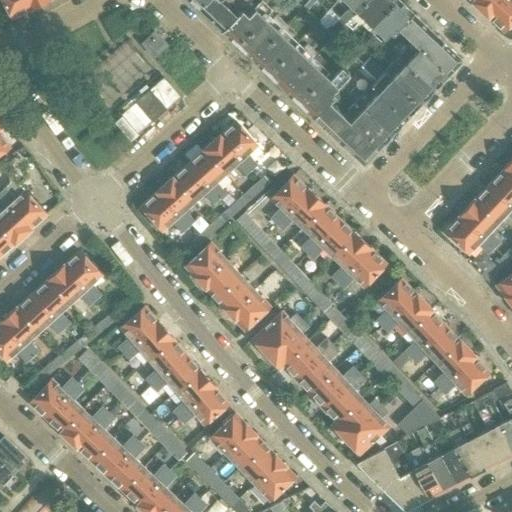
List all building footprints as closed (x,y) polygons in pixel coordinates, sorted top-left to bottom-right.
[(30,9),(25,0),(1,0),(11,18),(30,9)] [(25,0),(30,9),(47,0),(25,0)] [(190,0),(222,31),(237,16),(236,15),(231,9),(220,0),(190,0)] [(222,31),(238,45),(264,17),(271,10),(261,0),(254,8),(247,15),(242,10),(237,16),(222,31)] [(236,15),(249,0),(238,0),(235,4),(231,9),(236,15)] [(316,0),(308,0),(303,6),(307,10),(316,0)] [(338,16),(326,30),(332,36),(338,30),(365,0),(336,0),(329,7),(338,16)] [(361,17),(370,25),(393,0),(365,0),(338,30),(343,34),(350,27),(351,28),(361,17)] [(356,59),(361,64),(362,65),(368,58),(367,57),(368,58),(375,50),(373,49),(383,37),(389,32),(391,34),(396,28),(411,12),(399,0),(393,0),(370,25),(376,31),(366,42),(359,49),(359,50),(353,56),(356,59)] [(471,2),(487,17),(502,0),(473,0),(472,1),(471,2)] [(511,0),(502,0),(487,17),(488,17),(503,31),(511,21),(511,0)] [(411,12),(396,28),(409,39),(412,42),(418,48),(419,48),(447,74),(461,59),(411,12)] [(303,18),(312,26),(316,21),(308,13),(303,18)] [(238,45),(252,59),(286,24),(276,15),(270,22),(264,17),(238,45)] [(316,21),(312,26),(321,35),(322,33),(326,30),(316,21)] [(252,59),(267,73),(294,45),(288,40),(295,33),(286,24),(252,59)] [(142,44),(153,56),(167,45),(164,42),(165,41),(153,31),(147,38),(147,39),(142,44)] [(334,48),(343,56),(348,51),(339,42),(334,48)] [(406,48),(398,57),(432,90),(447,74),(419,48),(418,48),(412,42),(406,48)] [(267,73),(283,88),(316,53),(307,44),(300,51),(294,45),(267,73)] [(348,51),(343,56),(351,64),(356,59),(353,56),(348,51)] [(283,88),(297,102),(324,74),(318,68),(324,61),(322,59),(316,53),(283,88)] [(390,80),(417,105),(432,90),(398,57),(384,72),(391,79),(390,80)] [(371,86),(377,92),(378,91),(406,118),(417,105),(390,80),(391,79),(384,72),(383,72),(368,58),(362,65),(361,64),(359,66),(375,81),(371,86)] [(297,102),(314,117),(329,102),(334,96),(331,92),(337,86),(348,75),(341,68),(330,80),(324,74),(297,102)] [(365,92),(357,100),(391,133),(406,118),(378,91),(377,92),(371,98),(365,92)] [(355,115),(349,121),(348,122),(377,148),(391,133),(357,100),(348,109),(355,115)] [(329,102),(314,117),(362,164),(377,148),(348,122),(349,121),(329,102)] [(235,121),(219,135),(251,170),(257,165),(247,154),(257,145),(235,121)] [(0,133),(0,152),(9,147),(0,133)] [(202,149),(203,150),(224,174),(234,165),(244,176),(251,170),(219,135),(218,134),(202,149)] [(203,150),(187,164),(219,198),(226,192),(216,182),(224,174),(203,150)] [(2,167),(18,184),(27,176),(11,158),(2,167)] [(511,158),(502,169),(502,170),(511,178),(511,158)] [(187,164),(172,178),(193,202),(202,193),(212,205),(219,198),(187,164)] [(511,178),(502,170),(488,185),(511,206),(511,178)] [(269,218),(275,224),(308,190),(293,175),(270,198),(280,207),(269,218)] [(155,192),(156,192),(188,227),(194,221),(184,210),(193,202),(172,178),(171,177),(155,192)] [(253,196),(268,183),(263,177),(192,240),(198,247),(253,196)] [(511,206),(488,185),(474,200),(498,222),(506,214),(511,219),(511,206)] [(4,187),(0,191),(0,195),(29,228),(46,214),(24,190),(14,199),(4,187)] [(293,219),(301,227),(324,204),(308,189),(308,190),(275,224),(282,230),(293,219)] [(188,227),(156,192),(140,206),(161,230),(171,222),(181,233),(188,227)] [(0,211),(0,228),(13,243),(14,244),(30,229),(29,228),(0,195),(0,209),(1,211),(0,211)] [(458,215),(459,216),(494,248),(500,242),(489,231),(498,222),(474,200),(473,199),(458,215)] [(300,247),(306,253),(339,219),(324,205),(324,204),(301,227),(310,236),(300,247)] [(293,264),(244,212),(236,220),(323,312),(366,358),(413,408),(396,424),(402,430),(392,435),(395,441),(398,440),(416,430),(425,425),(439,418),(422,400),(377,352),(331,304),(293,264)] [(494,248),(459,216),(444,231),(468,253),(476,244),(488,254),(494,248)] [(323,248),(332,256),(354,233),(339,219),(306,253),(313,259),(323,248)] [(0,254),(13,243),(0,228),(0,254)] [(330,276),(337,283),(370,248),(354,232),(354,233),(332,256),(341,265),(330,276)] [(196,279),(199,282),(225,258),(210,242),(184,266),(194,276),(193,277),(193,279),(195,280),(196,279)] [(505,266),(511,258),(511,246),(499,261),(505,266)] [(370,248),(337,283),(343,289),(354,277),(363,286),(385,263),(370,248)] [(79,251),(63,265),(94,301),(101,294),(91,283),(101,275),(79,251)] [(205,288),(214,298),(239,274),(225,258),(199,282),(202,286),(201,287),(201,288),(202,288),(203,289),(205,288)] [(62,264),(47,278),(69,303),(78,295),(88,306),(94,301),(63,265),(62,264)] [(504,296),(508,302),(511,299),(511,272),(495,285),(504,296)] [(225,310),(228,314),(254,290),(239,274),(214,298),(223,308),(222,309),(222,310),(223,311),(224,311),(225,310)] [(47,280),(31,293),(64,328),(70,323),(60,312),(69,303),(47,278),(46,279),(47,280)] [(375,320),(380,326),(415,294),(401,278),(377,300),(380,303),(375,308),(381,314),(375,320)] [(249,324),(252,329),(267,315),(264,311),(269,306),(254,290),(228,314),(231,317),(231,318),(231,319),(232,320),(233,320),(234,319),(244,329),(249,324)] [(31,293),(16,307),(38,332),(47,324),(57,334),(64,328),(31,293)] [(398,322),(407,332),(430,310),(431,309),(416,293),(415,294),(380,326),(387,333),(398,322)] [(116,346),(123,354),(159,323),(158,322),(144,306),(120,327),(128,336),(116,346)] [(0,320),(0,322),(31,357),(42,369),(49,363),(38,351),(29,340),(38,332),(16,307),(15,307),(0,320)] [(251,338),(265,353),(301,319),(295,313),(290,318),(282,310),(272,320),(267,315),(252,329),(257,333),(251,338)] [(403,351),(410,357),(444,325),(430,310),(407,332),(415,340),(403,351)] [(34,369),(18,386),(27,394),(43,378),(118,318),(113,312),(49,363),(42,369),(37,372),(34,369)] [(278,368),(283,364),(309,339),(302,331),(308,326),(301,319),(265,353),(278,368)] [(25,363),(31,357),(0,322),(0,353),(6,360),(15,352),(25,363)] [(148,360),(172,339),(173,338),(159,323),(123,354),(128,360),(140,350),(148,360)] [(427,353),(435,362),(459,340),(444,325),(410,357),(416,364),(427,353)] [(283,364),(295,377),(332,344),(326,337),(323,340),(315,332),(309,339),(283,364)] [(144,378),(150,385),(186,354),(172,339),(148,360),(156,368),(144,378)] [(432,382),(439,389),(474,355),(459,339),(459,340),(435,362),(444,371),(432,382)] [(295,377),(309,392),(336,368),(328,360),(338,351),(332,344),(295,377)] [(78,358),(178,460),(186,452),(86,350),(78,358)] [(410,357),(403,351),(393,361),(399,367),(410,357)] [(167,382),(175,391),(199,370),(186,354),(150,385),(156,392),(167,382)] [(474,355),(439,389),(445,395),(456,384),(465,393),(488,372),(474,356),(474,355)] [(309,392),(322,406),(358,372),(352,366),(342,375),(336,368),(309,392)] [(171,410),(178,418),(214,387),(214,386),(200,370),(199,370),(175,391),(183,401),(171,410)] [(322,406),(335,420),(361,395),(355,388),(365,379),(358,372),(322,406)] [(29,402),(45,417),(77,383),(71,377),(61,387),(52,378),(29,402)] [(59,432),(60,433),(83,408),(74,399),(83,389),(77,383),(45,417),(60,431),(59,432)] [(511,391),(507,383),(493,390),(498,400),(499,399),(508,418),(511,424),(511,391)] [(214,387),(178,418),(183,424),(195,414),(204,424),(228,403),(214,387)] [(493,390),(480,397),(510,455),(511,454),(511,424),(508,418),(502,421),(493,403),(498,400),(493,390)] [(330,424),(344,439),(381,405),(374,398),(369,403),(361,395),(335,420),(330,424)] [(486,430),(481,433),(496,462),(510,455),(480,397),(472,401),(477,411),(486,430)] [(75,447),(76,446),(108,412),(101,405),(92,416),(83,408),(60,433),(75,447)] [(381,405),(344,439),(358,453),(362,448),(388,424),(381,417),(387,411),(381,405)] [(460,418),(457,420),(482,470),(496,462),(481,433),(475,436),(466,418),(461,411),(457,413),(460,418)] [(76,446),(91,461),(114,437),(104,428),(114,418),(108,412),(76,446)] [(446,434),(453,447),(468,477),(482,470),(457,420),(452,412),(448,414),(455,429),(454,429),(446,434)] [(209,437),(224,452),(250,429),(247,425),(247,424),(248,422),(247,422),(245,422),(244,423),(240,419),(235,413),(209,437)] [(183,424),(178,418),(168,426),(173,432),(183,424)] [(418,448),(425,462),(441,491),(455,484),(431,437),(425,425),(416,430),(424,445),(418,448)] [(224,452),(239,468),(264,444),(255,435),(256,434),(256,431),(254,431),(253,432),(250,429),(224,452)] [(0,458),(14,472),(28,457),(0,431),(0,458)] [(438,433),(431,437),(455,484),(468,477),(453,447),(447,450),(440,436),(438,433)] [(91,461),(106,475),(138,441),(132,434),(122,445),(114,437),(91,461)] [(395,441),(384,447),(408,495),(414,506),(428,498),(405,455),(398,440),(395,441)] [(106,475),(121,489),(144,465),(135,457),(145,446),(138,441),(106,475)] [(239,468),(254,483),(279,459),(276,456),(277,456),(277,453),(275,453),(274,454),(264,444),(239,468)] [(408,495),(384,447),(355,462),(362,471),(389,496),(404,511),(407,509),(414,506),(408,495)] [(412,451),(405,455),(428,498),(441,491),(425,462),(419,465),(412,451)] [(185,461),(221,498),(235,511),(243,511),(247,508),(193,453),(185,461)] [(0,458),(0,486),(0,487),(14,472),(0,458)] [(279,459),(254,483),(269,500),(294,476),(284,466),(286,465),(286,462),(283,463),(279,459)] [(136,504),(137,505),(170,470),(162,463),(153,474),(144,465),(121,489),(136,504)] [(143,511),(159,511),(175,495),(166,486),(175,476),(170,470),(137,505),(143,511)] [(49,488),(28,504),(34,511),(48,511),(54,508),(52,506),(59,501),(49,488)] [(183,503),(175,495),(159,511),(187,511),(200,499),(193,492),(183,503)] [(306,504),(314,511),(336,511),(334,510),(332,511),(326,511),(312,498),(306,504)] [(200,499),(187,511),(199,511),(206,505),(200,499)] [(314,511),(306,504),(302,500),(295,506),(302,511),(314,511)] [(272,511),(279,511),(286,505),(282,501),(269,508),(272,511)]
